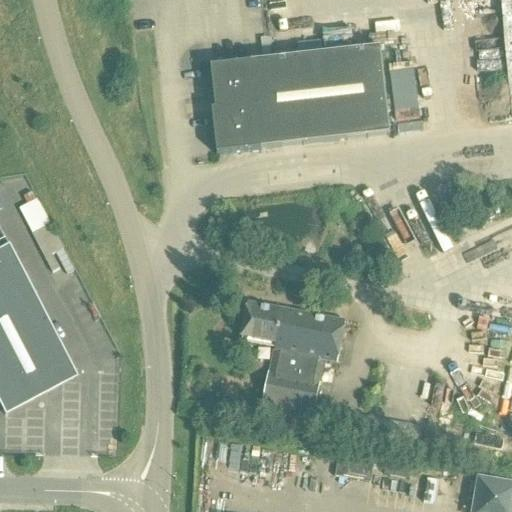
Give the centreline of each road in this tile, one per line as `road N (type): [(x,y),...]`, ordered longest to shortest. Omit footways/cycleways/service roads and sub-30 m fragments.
road 1 (unclassified): [(129,506),(149,467),(160,417),(152,311),(127,217),(70,86),(44,0)]
road 2 (unclassified): [(0,490),(90,493),(129,506)]
